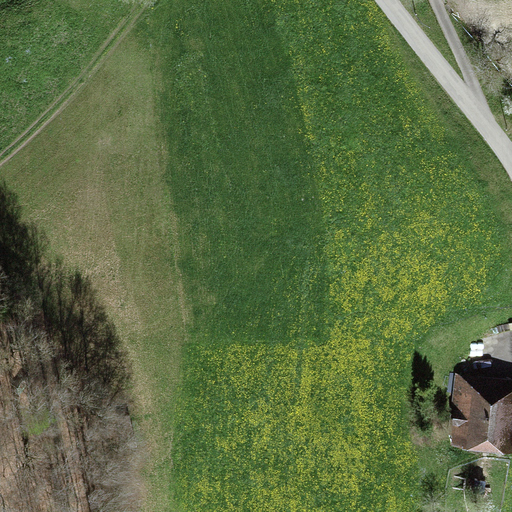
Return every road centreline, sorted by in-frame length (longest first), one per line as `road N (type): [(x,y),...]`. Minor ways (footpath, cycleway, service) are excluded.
road 1 (track): [(149,0),(92,74),(0,163)]
road 2 (unclassified): [(511,160),(386,0)]
road 3 (track): [(479,118),(436,0)]
